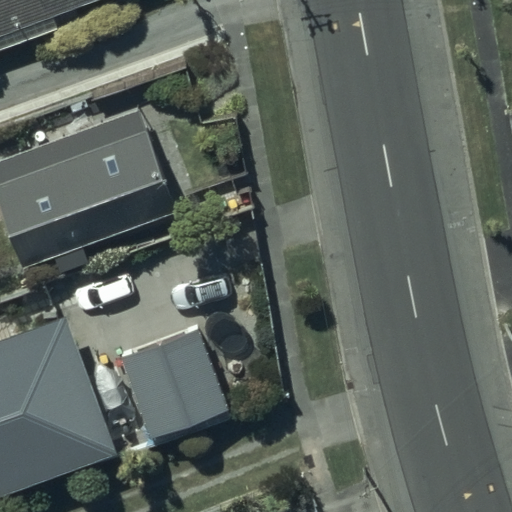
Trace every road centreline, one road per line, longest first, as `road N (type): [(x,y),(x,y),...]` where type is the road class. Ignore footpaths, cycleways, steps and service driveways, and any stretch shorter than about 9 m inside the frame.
road 1 (residential): [(356,0),(436,394)]
road 2 (unclassified): [(436,394),(81,511)]
road 3 (residential): [(436,394),(468,511)]
